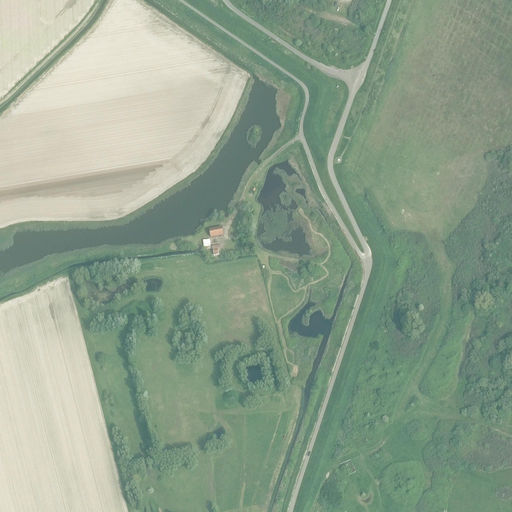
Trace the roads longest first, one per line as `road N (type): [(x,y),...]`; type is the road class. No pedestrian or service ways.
road 1 (unclassified): [(290,511),(365,263)]
road 2 (unclassified): [(180,0),(303,85),(301,134)]
road 3 (unclassified): [(365,263),(329,162),(357,80)]
road 4 (unclassified): [(357,80),(318,66),(225,0)]
road 5 (unclassified): [(365,263),(325,196),(301,134)]
